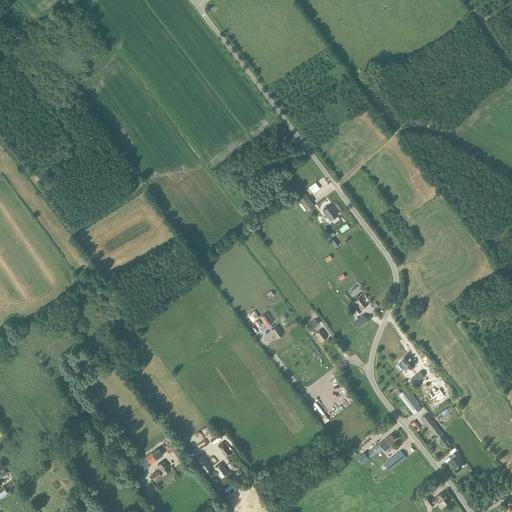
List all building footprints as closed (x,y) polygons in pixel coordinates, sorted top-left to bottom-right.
[(308,211),(315,206),(306,194),(298,200),(301,204),(300,205),(305,211),(307,210),(308,211)] [(330,220),(338,215),(330,205),(323,210),(330,220)] [(342,242),(336,230),(331,232),(337,244),(342,242)] [(344,289),(348,294),(352,291),(348,286),(344,289)] [(270,299),(275,295),(271,291),(266,294),(270,299)] [(282,297),(289,306),(293,303),(286,294),(282,297)] [(362,309),(368,304),(362,296),(355,302),(357,305),(358,305),(362,309)] [(292,309),(300,304),(298,300),(290,305),(292,309)] [(303,307),(296,313),(303,320),(310,315),(303,307)] [(267,313),(260,317),(267,327),(274,322),(267,313)] [(355,317),(353,319),(355,321),(360,328),(369,321),(364,314),(357,319),(355,317)] [(285,320),(287,319),(285,316),(280,319),(282,322),(281,323),(285,327),(288,324),(285,320)] [(310,331),(319,324),(315,319),(306,326),(310,331)] [(288,331),(297,325),(294,322),(286,327),(288,331)] [(278,326),(271,331),(274,336),(272,337),(275,340),(276,339),(284,334),(278,326)] [(313,336),(316,340),(318,338),(321,342),(328,336),(322,329),(315,334),(313,336)] [(413,352),(423,365),(429,360),(420,347),(413,352)] [(402,359),(407,366),(410,364),(412,367),(415,364),(413,361),(408,355),(402,359)] [(418,382),(425,376),(421,372),(414,377),(418,382)] [(438,373),(433,377),(447,394),(452,390),(438,373)] [(427,381),(418,388),(421,392),(430,385),(427,381)] [(398,394),(403,400),(414,414),(422,408),(406,388),(398,394)] [(436,389),(430,393),(436,401),(442,397),(436,389)] [(420,400),(424,397),(420,391),(416,395),(420,400)] [(432,414),(445,406),(444,404),(430,412),(432,414)] [(438,440),(440,439),(445,436),(443,433),(428,414),(422,418),(436,437),(438,440)] [(415,420),(411,423),(417,431),(421,428),(415,420)] [(182,440),(186,448),(200,441),(196,433),(182,440)] [(365,452),(358,458),(363,464),(370,459),(383,448),(389,443),(390,444),(396,439),(392,434),(386,439),(385,439),(366,454),(365,452)] [(445,436),(440,439),(443,442),(442,443),(446,448),(452,444),(447,439),(445,436)] [(173,441),(165,447),(169,452),(177,446),(173,441)] [(227,457),(232,454),(223,442),(218,445),(227,457)] [(178,448),(173,451),(179,459),(185,454),(179,447),(178,448)] [(145,457),(150,464),(156,460),(163,455),(159,448),(152,453),(145,457)] [(401,450),(384,464),(389,471),(407,458),(401,450)] [(460,459),(463,457),(458,450),(451,455),(454,458),(450,461),(456,469),(463,463),(460,459)] [(204,454),(198,458),(215,479),(220,475),(220,474),(223,472),(226,476),(232,471),(225,461),(218,467),(219,467),(216,470),(205,457),(206,456),(204,454)] [(161,474),(162,473),(163,474),(171,469),(165,460),(157,465),(160,470),(158,471),(151,475),(155,480),(161,476),(161,474)] [(145,470),(150,466),(147,462),(142,465),(145,470)] [(0,497),(1,499),(8,493),(4,488),(1,492),(0,491),(0,497)] [(444,506),(451,501),(444,491),(437,497),(433,500),(430,496),(424,500),(429,507),(435,503),(440,500),(444,506)]
